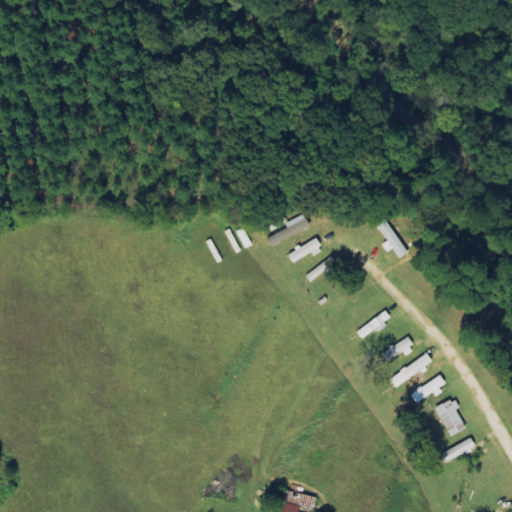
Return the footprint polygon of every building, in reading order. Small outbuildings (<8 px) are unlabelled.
[(308,228),(303,215),(285,223),(287,228),(265,238),(268,245),(308,228)] [(286,253),(291,262),(320,247),(315,238),(286,253)] [(385,360),(412,346),(408,337),(381,351),(385,360)] [(389,377),(395,386),(432,363),(426,354),(389,377)] [(445,386),(440,376),(409,393),(414,402),(445,386)] [(452,400),(435,406),(446,436),(464,429),(452,400)]
